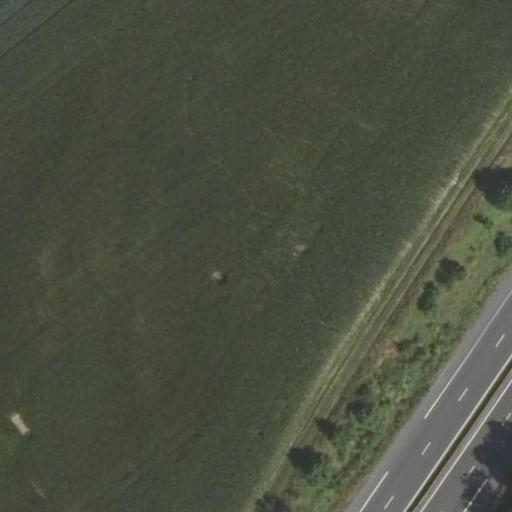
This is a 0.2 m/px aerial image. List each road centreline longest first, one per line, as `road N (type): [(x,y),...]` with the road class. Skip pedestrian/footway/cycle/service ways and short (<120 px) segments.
road 1 (track): [(264,511),(511,128)]
road 2 (trunk): [(511,321),(384,511)]
road 3 (trunk): [(442,511),(511,409)]
